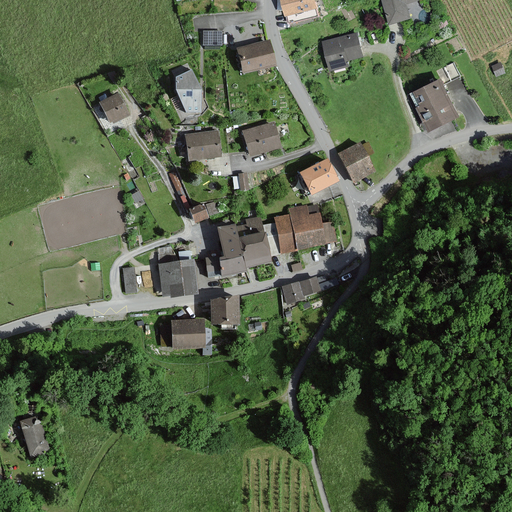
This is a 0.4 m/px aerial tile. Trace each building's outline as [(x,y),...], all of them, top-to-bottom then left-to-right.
[(285,0),(289,16),(320,9),(317,0),(285,0)] [(415,0),(384,0),(392,22),(410,17),(406,3),(415,0)] [(221,45),(220,31),(204,31),(203,45),(221,45)] [(364,55),(359,33),(325,42),(332,69),(348,65),(346,59),(364,55)] [(274,66),(268,42),(238,48),(244,73),(274,66)] [(506,72),(502,62),(494,66),(498,76),(506,72)] [(200,90),(191,70),(178,76),(176,90),(186,113),(200,112),(200,90)] [(456,116),(439,80),(412,93),(429,129),(456,116)] [(129,114),(119,94),(101,104),(111,124),(129,114)] [(279,148),(273,124),(243,132),(249,155),(279,148)] [(220,157),(217,131),(185,135),(188,160),(220,157)] [(372,172),(358,144),(340,153),(354,181),(372,172)] [(335,181),(324,160),(299,173),(310,194),(335,181)] [(246,174),(239,175),(241,190),(248,189),(246,174)] [(207,218),(201,205),(189,210),(195,223),(207,218)] [(306,206),(289,209),(290,215),(296,251),(325,245),(318,213),(308,215),(306,206)] [(280,254),(296,251),(290,215),(273,218),(274,224),(280,254)] [(272,255),(280,254),(274,224),(266,225),(272,255)] [(246,272),(245,267),(239,238),(236,225),(218,229),(224,258),(219,259),(219,257),(206,259),(210,277),(221,274),(221,277),(246,272)] [(263,233),(239,238),(245,267),(269,262),(263,233)] [(192,259),(158,264),(163,296),(196,292),(192,259)] [(135,268),(123,268),(124,292),(136,291),(135,268)] [(324,276),(318,278),(322,290),(338,285),(336,278),(326,281),(324,276)] [(316,277),(298,282),(303,296),(320,291),(316,277)] [(304,299),(303,296),(298,282),(282,288),(288,304),(304,299)] [(239,323),(239,296),(212,300),(213,324),(239,323)] [(205,346),(205,338),(204,320),(173,322),(173,347),(205,346)] [(38,416),(21,422),(32,456),(49,451),(38,416)]
